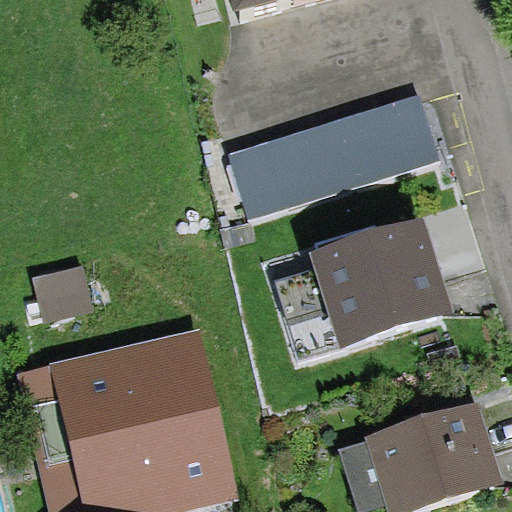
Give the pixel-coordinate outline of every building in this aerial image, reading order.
[(374,0),(214,0),(225,42),(376,4),(374,0)] [(411,107),(221,167),(239,223),(429,163),(411,107)] [(414,227),(310,259),(339,350),(442,318),(414,227)] [(73,284),(31,292),(37,328),(79,320),(73,284)] [(203,338),(51,372),(82,511),(192,511),(240,501),(203,338)] [(467,415),(351,454),(370,511),(435,511),(493,493),(467,415)]
